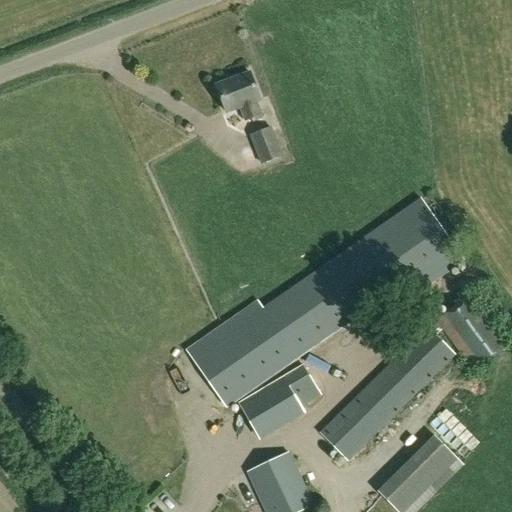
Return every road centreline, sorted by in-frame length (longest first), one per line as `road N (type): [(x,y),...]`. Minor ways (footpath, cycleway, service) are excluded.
road 1 (unclassified): [(0,75),(196,0)]
road 2 (unclassified): [(0,385),(95,511)]
